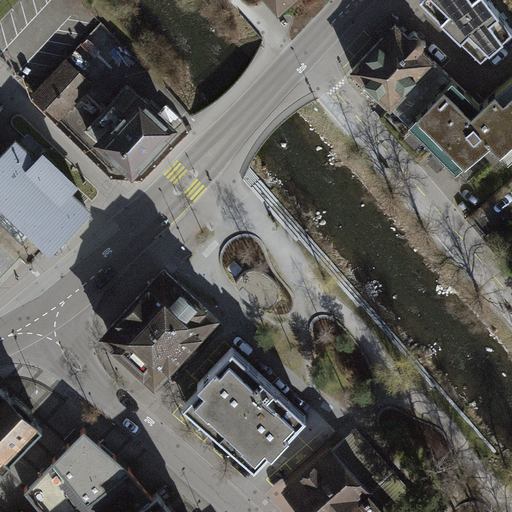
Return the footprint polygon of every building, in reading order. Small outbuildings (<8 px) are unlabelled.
[(422,0),(481,56),(511,28),(511,23),(494,0),(422,0)] [(391,106),(434,60),(421,48),(427,42),(414,31),(409,36),(395,23),(352,69),(391,106)] [(66,57),(31,93),(59,119),(93,83),(66,57)] [(391,106),(456,169),(491,140),(509,159),(511,156),(511,77),(481,104),(434,60),(391,106)] [(137,90),(128,82),(83,129),(93,138),(91,139),(130,176),(178,126),(138,89),(137,90)] [(0,152),(0,199),(14,213),(19,217),(33,230),(47,244),(53,249),(55,248),(79,223),(89,211),(95,206),(75,187),(83,178),(47,144),(39,152),(19,133),(0,152)] [(0,199),(0,215),(25,239),(32,232),(33,230),(0,199)] [(79,223),(55,248),(60,253),(95,216),(89,211),(79,223)] [(164,268),(104,333),(154,379),(214,315),(164,268)] [(237,281),(240,287),(259,304),(269,307),(276,303),(280,294),(276,282),(268,274),(257,268),(249,269),(240,274),(237,281)] [(201,385),(186,401),(256,463),(268,450),(271,452),(306,416),(232,346),(198,383),(201,385)] [(0,463),(3,467),(42,426),(31,415),(33,411),(16,394),(12,398),(0,386),(0,463)] [(25,488),(43,511),(78,511),(90,502),(95,508),(129,481),(123,475),(130,469),(83,428),(25,488)] [(392,511),(333,445),(286,486),(308,511),(392,511)] [(368,467),(385,471),(389,457),(372,453),(368,467)] [(173,511),(156,491),(130,511),(173,511)]
